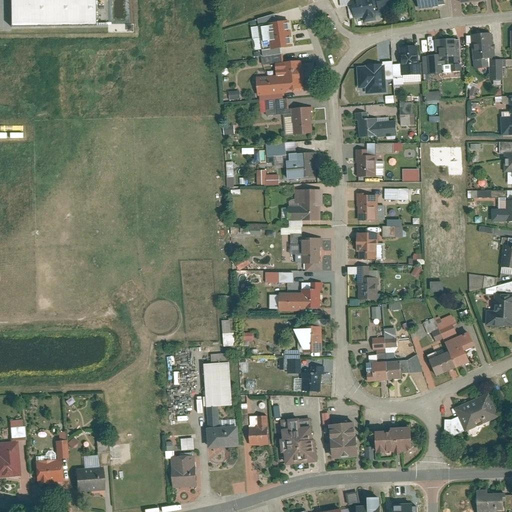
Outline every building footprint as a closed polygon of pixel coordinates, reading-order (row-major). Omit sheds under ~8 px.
[(96,25),(96,0),(5,0),(6,26),(96,25)] [(374,10),(390,8),(388,0),(338,0),(340,7),(347,6),(349,19),(362,16),(363,22),(375,20),(374,10)] [(414,0),(415,9),(445,5),(444,0),(414,0)] [(289,22),(259,26),(262,51),(292,47),(289,22)] [(252,50),(259,50),(257,26),(251,26),(252,50)] [(472,68),(489,67),(489,55),(493,55),(492,32),(471,33),(472,68)] [(460,72),(459,38),(435,39),(436,55),(422,55),(423,74),(460,72)] [(398,64),(392,64),(392,83),(420,83),(419,45),(405,45),(405,54),(398,54),(398,64)] [(511,68),(511,60),(494,61),(495,80),(506,80),(505,68),(511,68)] [(302,95),(301,63),(277,64),(278,79),(279,96),(302,95)] [(384,66),(357,67),(359,87),(367,86),(386,85),(384,66)] [(279,96),(278,79),(255,81),(256,98),(279,96)] [(386,85),(367,86),(367,95),(386,94),(386,85)] [(425,100),(440,99),(440,91),(424,92),(425,100)] [(501,136),(511,135),(511,96),(501,97),(502,105),(508,105),(508,112),(500,113),(501,136)] [(412,102),(398,103),(399,126),(413,125),(412,102)] [(312,111),(293,112),(295,137),(313,136),(312,111)] [(377,121),(360,122),(362,141),(379,140),(378,127),(377,121)] [(398,126),(378,127),(379,140),(399,138),(398,126)] [(509,185),(511,185),(511,141),(498,142),(498,155),(503,155),(503,172),(508,172),(509,185)] [(317,181),(315,156),(290,157),(291,182),(317,181)] [(377,159),(357,160),(358,182),(378,180),(377,159)] [(234,187),(232,161),(225,162),(227,187),(234,187)] [(402,169),(402,181),(419,181),(419,169),(402,169)] [(256,170),(256,185),(279,185),(278,174),(266,174),(266,170),(256,170)] [(384,189),(384,199),(408,200),(408,189),(384,189)] [(490,209),(490,221),(511,221),(511,190),(506,190),(506,198),(497,198),(497,209),(490,209)] [(323,225),(322,192),(296,193),(296,210),(297,222),(297,226),(323,225)] [(377,197),(357,197),(358,224),(378,224),(377,197)] [(297,222),(296,210),(287,210),(287,222),(297,222)] [(402,237),(401,219),(385,219),(386,226),(382,226),(382,237),(402,237)] [(377,235),(358,236),(359,263),(378,262),(377,235)] [(322,272),(322,240),(303,240),(303,273),(322,272)] [(511,247),(504,247),(501,270),(511,271),(511,247)] [(237,258),(237,266),(247,266),(247,257),(237,258)] [(264,273),(265,284),(292,282),(292,272),(264,273)] [(486,288),(485,275),(469,276),(470,289),(486,288)] [(378,281),(359,281),(360,304),(379,303),(378,281)] [(442,291),(442,281),(429,282),(429,292),(442,291)] [(322,314),(321,292),(303,293),(303,297),(304,315),(322,314)] [(511,293),(496,294),(496,315),(496,330),(511,329),(511,293)] [(282,316),(304,315),(303,297),(281,299),(282,316)] [(372,319),(380,318),(379,307),(371,307),(372,319)] [(439,316),(424,322),(433,344),(458,334),(450,315),(441,319),(439,316)] [(496,330),(496,315),(486,315),(486,330),(496,330)] [(234,345),(232,320),(221,320),(222,346),(234,345)] [(321,352),(321,327),(294,327),(302,350),(308,349),(308,352),(321,352)] [(383,337),(371,338),(371,349),(385,349),(385,353),(396,352),(395,328),(383,328),(383,337)] [(424,355),(433,377),(468,363),(463,350),(472,347),(467,332),(441,342),(445,351),(436,355),(434,351),(424,355)] [(283,369),(287,369),(287,373),(300,373),(300,350),(283,350),(283,369)] [(232,365),(205,366),(206,409),(233,408),(232,365)] [(401,365),(369,367),(370,385),(402,383),(401,365)] [(323,377),(303,375),(301,395),(322,396),(323,377)] [(492,395),(456,409),(466,434),(501,421),(492,395)] [(280,417),(279,402),(270,402),(271,418),(280,417)] [(251,416),(252,444),(270,444),(269,416),(251,416)] [(16,423),(18,442),(31,441),(29,422),(16,423)] [(356,423),(331,426),(334,461),(359,458),(356,423)] [(414,446),(414,425),(393,426),(394,429),(379,429),(379,451),(410,450),(414,446)] [(240,428),(208,430),(209,450),(241,448),(240,428)] [(313,428),(283,431),(286,467),(316,464),(313,428)] [(56,458),(34,459),(36,483),(62,481),(61,457),(67,456),(66,438),(55,439),(56,458)] [(74,438),(67,441),(69,447),(76,444),(74,438)] [(193,450),(192,438),(180,438),(180,450),(193,450)] [(108,459),(118,458),(118,444),(108,444),(108,459)] [(0,458),(0,481),(21,480),(18,445),(0,446),(0,449),(1,458),(0,458)] [(197,455),(172,457),(175,491),(199,489),(197,455)] [(102,491),(102,467),(97,467),(97,456),(82,456),(82,470),(71,470),(72,492),(102,491)] [(490,489),(479,489),(479,511),(491,511),(492,509),(508,509),(508,492),(490,493),(490,489)] [(360,492),(349,494),(351,503),(362,501),(360,492)] [(370,495),(370,504),(383,504),(383,495),(370,495)]
